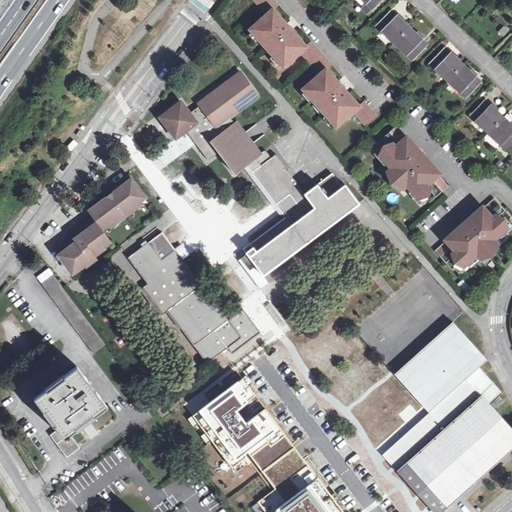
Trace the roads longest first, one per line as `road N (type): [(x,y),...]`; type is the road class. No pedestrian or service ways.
road 1 (residential): [(0,260),(203,0)]
road 2 (unknown): [(60,463),(132,422),(76,354)]
road 3 (residential): [(511,198),(499,185),(471,189),(407,123)]
road 4 (residential): [(287,0),(377,99)]
road 5 (residential): [(511,85),(420,0)]
